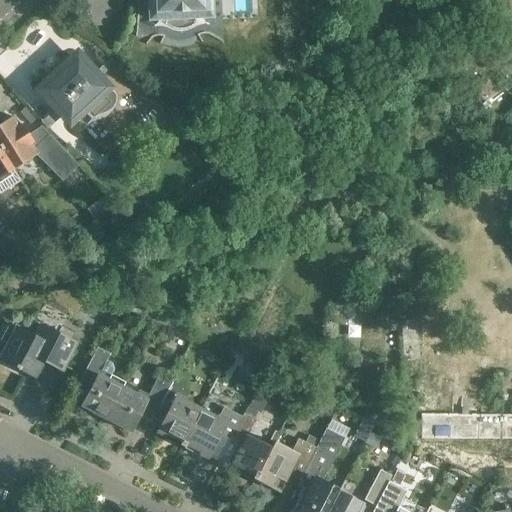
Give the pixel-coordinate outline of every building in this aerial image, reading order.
[(193,16),(200,16),(202,17),(203,17),(204,18),(206,18),(207,18),(209,17),(210,16),(210,15),(211,15),(211,14),(212,13),(212,12),(212,11),(212,10),(211,9),(211,7),(209,6),(209,0),(148,0),(149,8),(148,10),(147,11),(147,12),(147,14),(147,15),(147,16),(148,17),(148,18),(149,19),(151,20),(153,20),(154,20),(156,20),(157,19),(158,18),(159,18),(166,17),(166,25),(194,24),(193,16)] [(109,89),(104,87),(76,57),(41,89),(66,119),(77,113),(82,108),(93,118),(103,113),(106,112),(110,110),(113,107),(116,99),(116,95),(114,92),(112,90),(109,89)] [(485,102),(486,100),(503,88),(491,74),(473,87),(485,102)] [(0,149),(12,170),(35,155),(61,181),(77,165),(47,135),(42,127),(29,137),(21,124),(19,126),(12,116),(2,122),(0,118),(0,149)] [(398,157),(423,144),(411,122),(385,130),(398,157)] [(0,192),(19,181),(12,170),(0,149),(0,192)] [(115,308),(105,303),(98,316),(109,321),(115,308)] [(349,325),(350,305),(329,304),(328,325),(349,325)] [(61,372),(76,343),(39,324),(32,336),(18,329),(1,362),(34,379),(42,362),(61,372)] [(103,422),(123,383),(109,375),(106,380),(97,375),(108,354),(96,348),(81,377),(92,383),(78,409),(103,422)] [(205,350),(201,357),(221,367),(224,360),(205,350)] [(158,403),(168,385),(156,379),(145,399),(135,394),(137,390),(123,383),(103,422),(127,435),(141,408),(152,414),(158,403)] [(180,447),(200,409),(183,401),(188,390),(170,381),(168,385),(158,403),(168,409),(156,431),(165,435),(163,439),(180,447)] [(254,395),(248,407),(260,413),(266,401),(254,395)] [(231,437),(243,413),(234,408),(232,412),(223,407),(217,418),(200,409),(180,447),(197,456),(199,453),(206,456),(218,434),(229,440),(231,437)] [(252,478),(268,447),(246,436),(254,419),(253,418),(256,412),(247,407),(243,413),(231,437),(240,442),(229,465),(252,478)] [(511,439),(511,414),(420,414),(420,439),(511,439)] [(362,418),(358,425),(369,431),(373,424),(362,418)] [(326,511),(337,491),(338,489),(320,480),(332,457),(343,438),(325,429),(314,448),(300,476),(295,485),(306,492),(310,494),(304,504),(300,502),(295,511),(326,511)] [(300,476),(314,448),(296,439),(290,451),(271,441),(268,447),(252,478),(251,481),(277,494),(289,471),(300,476)] [(395,511),(396,511),(406,491),(387,481),(390,476),(379,470),(363,500),(375,506),(371,511),(395,511)] [(399,485),(404,475),(396,471),(391,480),(399,485)] [(357,511),(362,504),(337,491),(326,511),(357,511)]
